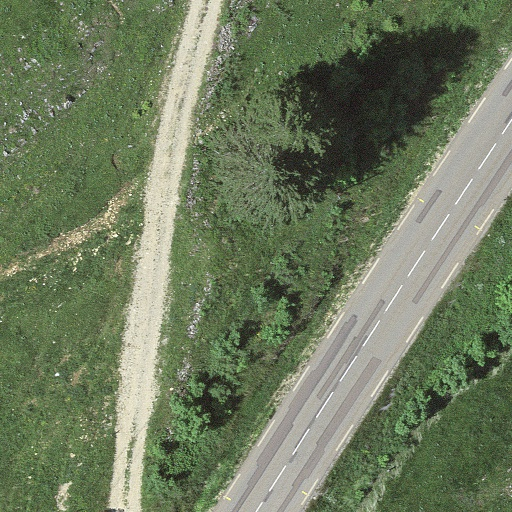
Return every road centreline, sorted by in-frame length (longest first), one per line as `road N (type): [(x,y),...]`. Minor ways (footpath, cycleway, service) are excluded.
road 1 (track): [(124,511),(186,136),(227,0)]
road 2 (primary): [(263,511),(511,155)]
